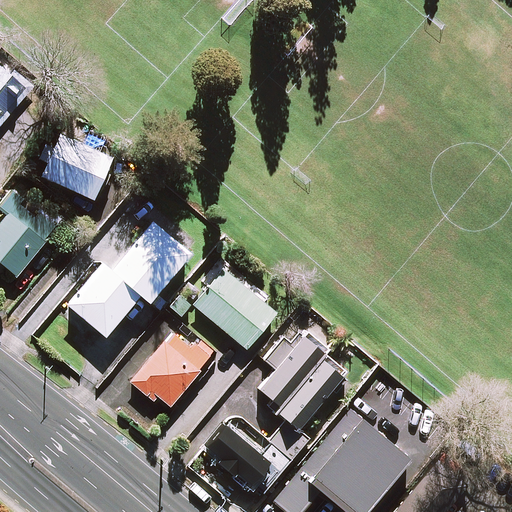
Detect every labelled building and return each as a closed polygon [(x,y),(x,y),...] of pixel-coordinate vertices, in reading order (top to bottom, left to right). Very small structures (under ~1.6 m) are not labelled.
[(0,126),(29,91),(0,66),(0,126)] [(112,158),(52,130),(38,159),(47,163),(41,177),(92,200),(112,158)] [(0,199),(0,214),(5,218),(0,224),(0,269),(3,266),(16,277),(60,224),(42,209),(35,218),(17,204),(21,199),(9,189),(0,199)] [(188,254),(151,223),(110,271),(101,263),(66,305),(104,336),(138,295),(148,303),(188,254)] [(276,311),(223,267),(192,305),(245,349),(276,311)] [(213,355),(179,326),(131,382),(152,401),(156,396),(169,406),(213,355)] [(324,353),(299,333),(292,341),(285,335),(264,361),(275,370),(258,390),(289,416),(257,455),(224,427),(204,451),(259,496),(307,438),(297,430),(343,374),(321,356),(324,353)] [(362,511),(407,459),(348,410),(329,433),(339,441),(309,476),(352,511),(362,511)] [(443,511),(462,490),(433,465),(394,511),(443,511)] [(298,511),(317,490),(297,472),(273,500),(286,511),(298,511)]
